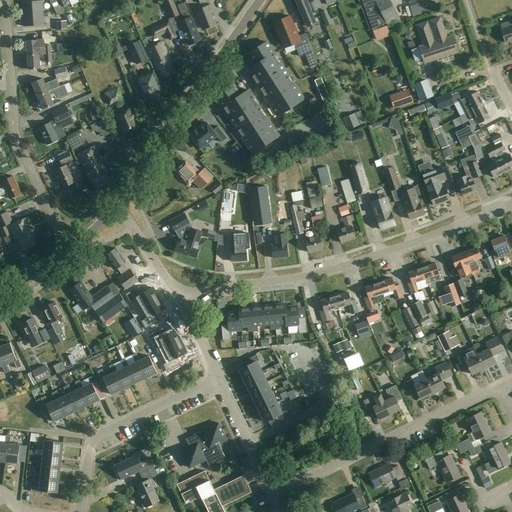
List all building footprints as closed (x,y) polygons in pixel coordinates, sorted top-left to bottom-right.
[(114,10),(125,5),(122,0),(116,0),(110,3),(114,10)] [(167,0),(165,1),(171,18),(179,15),(173,0),(167,0)] [(295,0),(306,26),(316,23),(306,0),(295,0)] [(374,0),(362,0),(373,30),(386,24),(374,0)] [(374,0),(386,24),(386,23),(388,27),(402,22),(390,0),(374,0)] [(426,10),(425,7),(422,0),(421,0),(409,4),(414,19),(432,13),(430,9),(426,10)] [(23,14),(43,13),(42,1),(22,2),(23,14)] [(213,11),(211,5),(196,11),(203,30),(207,28),(216,25),(211,12),(213,11)] [(333,24),(326,10),(320,12),(326,27),(333,24)] [(44,25),(43,13),(23,14),(24,27),(44,25)] [(299,55),(305,52),(311,67),(318,65),(305,34),(298,37),(289,16),(283,19),(281,18),(276,20),(275,22),(273,23),(284,49),(294,44),(299,55)] [(200,41),(190,17),(179,22),(189,45),(200,41)] [(458,52),(452,36),(446,38),(444,31),(445,31),(440,17),(416,25),(423,45),(418,47),(424,63),(458,52)] [(169,20),(149,30),(154,39),(166,34),(169,41),(177,37),(169,20)] [(511,20),(501,24),(503,29),(501,30),(505,43),(511,40),(511,20)] [(56,22),(56,30),(67,29),(66,21),(56,22)] [(376,41),(390,36),(387,26),(373,31),(376,41)] [(44,39),(26,41),(27,55),(39,54),(45,54),(51,53),(50,45),(44,45),(44,39)] [(177,41),(170,44),(175,52),(181,49),(177,41)] [(256,64),(248,69),(277,116),(303,99),(266,42),(249,53),(256,64)] [(140,43),(129,48),(138,66),(148,61),(140,43)] [(170,60),(162,44),(148,51),(158,70),(160,69),(164,78),(173,73),(169,65),(170,64),(168,60),(170,60)] [(27,55),(28,69),(40,68),(39,54),(27,55)] [(71,68),(74,74),(81,71),(78,65),(71,68)] [(56,79),(67,76),(66,68),(54,70),(56,79)] [(157,93),(162,91),(153,71),(136,79),(147,101),(149,99),(151,100),(155,98),(155,97),(158,95),(157,93)] [(37,96),(59,87),(55,79),(50,81),(50,82),(45,84),(42,78),(31,83),(37,96)] [(321,78),(314,81),(323,101),(329,98),(321,78)] [(414,84),(420,101),(434,96),(427,79),(414,84)] [(59,87),(37,96),(43,109),(53,105),(50,96),(54,94),(56,99),(68,94),(64,85),(59,87)] [(278,137),(248,91),(240,96),(233,85),(216,96),(253,153),(278,137)] [(104,93),(109,106),(123,101),(118,88),(104,93)] [(391,95),(395,108),(414,102),(410,89),(391,95)] [(466,114),(483,105),(477,92),(466,97),(466,98),(464,99),(460,91),(451,95),(451,94),(436,100),(439,109),(460,101),(466,114)] [(64,106),(80,99),(83,98),(81,92),(61,101),(64,106)] [(423,105),(408,110),(410,116),(426,110),(423,105)] [(483,105),(466,114),(469,120),(471,119),(474,126),(479,123),(490,118),(483,105)] [(58,140),(58,139),(65,136),(61,128),(58,127),(57,124),(71,117),(66,107),(52,113),(55,121),(51,123),(50,123),(39,128),(47,145),(58,140)] [(94,121),(101,117),(97,110),(96,111),(95,109),(91,111),(92,113),(90,114),(94,121)] [(138,127),(130,109),(116,115),(123,133),(138,127)] [(360,111),(356,113),(361,124),(365,122),(360,111)] [(355,113),(343,118),(348,130),(360,125),(355,113)] [(433,130),(439,127),(435,116),(429,119),(433,130)] [(206,122),(189,135),(200,149),(216,136),(221,142),(227,138),(218,126),(212,131),(206,122)] [(439,127),(433,130),(442,149),(449,145),(441,126),(439,127)] [(468,126),(455,132),(459,140),(472,133),(468,126)] [(481,131),(468,137),(473,147),(480,144),(486,141),(481,131)] [(500,134),(491,138),(494,144),(503,140),(500,134)] [(209,147),(221,158),(229,151),(217,139),(209,147)] [(424,153),(431,150),(427,140),(420,143),(424,153)] [(492,147),(505,172),(511,168),(511,160),(509,155),(505,157),(502,151),(505,150),(501,142),(492,147)] [(483,158),(480,144),(473,147),(476,160),(483,158)] [(102,162),(94,146),(76,155),(88,178),(88,177),(95,189),(111,181),(104,169),(103,170),(100,163),(102,162)] [(270,153),(273,159),(287,152),(284,146),(270,153)] [(505,172),(492,147),(486,150),(493,163),(488,166),(494,178),(505,172)] [(69,152),(58,157),(62,165),(72,160),(69,152)] [(482,176),(476,162),(473,155),(461,160),(463,167),(467,176),(457,180),(463,195),(476,190),(472,179),(482,176)] [(201,189),(213,177),(204,168),(200,172),(193,166),(191,167),(185,161),(180,166),(179,166),(177,168),(177,169),(176,171),(188,184),(192,180),(201,189)] [(360,163),(349,166),(355,185),(358,194),(368,191),(366,181),(360,163)] [(74,183),(66,165),(55,170),(63,188),(74,183)] [(328,166),(319,170),(327,189),(336,186),(328,166)] [(401,187),(393,167),(383,171),(391,191),(401,187)] [(450,200),(445,187),(443,188),(440,180),(446,178),(442,167),(422,175),(434,206),(450,200)] [(21,194),(13,176),(0,182),(0,188),(4,187),(10,199),(21,194)] [(349,179),(341,181),(347,203),(356,201),(349,179)] [(218,182),(211,188),(215,194),(223,188),(218,182)] [(418,203),(413,188),(400,192),(410,219),(424,214),(419,202),(418,203)] [(250,191),(255,228),(271,225),(266,189),(250,191)] [(320,189),(308,192),(309,199),(321,197),(320,189)] [(235,193),(224,192),(222,212),(233,213),(235,193)] [(371,202),(376,217),(381,229),(395,224),(391,212),(386,197),(371,202)] [(313,200),(314,209),(325,207),(324,198),(313,200)] [(202,207),(204,212),(212,209),(210,204),(202,207)] [(303,233),(300,220),(305,219),(303,210),(298,212),(296,204),(290,206),(296,235),(303,233)] [(0,215),(0,230),(4,238),(10,235),(6,226),(13,223),(8,211),(0,215)] [(326,223),(324,214),(323,211),(316,212),(317,216),(311,217),(313,226),(326,223)] [(169,222),(174,232),(191,223),(185,213),(169,222)] [(352,225),(349,216),(343,218),(346,228),(337,231),(341,243),(356,238),(351,226),(352,225)] [(32,231),(26,218),(9,226),(12,233),(15,232),(23,250),(36,245),(30,232),(32,231)] [(321,236),(318,226),(312,228),(314,237),(305,240),(308,252),(323,248),(320,236),(321,236)] [(200,246),(198,245),(202,232),(192,229),(188,241),(179,238),(175,251),(190,256),(196,258),(200,246)] [(289,256),(287,244),(288,243),(286,233),(275,235),(276,244),(271,245),(272,259),(289,256)] [(504,237),(491,242),(498,260),(511,254),(508,245),(507,246),(504,237)] [(247,248),(246,238),(240,238),(240,248),(230,249),(231,262),(247,261),(246,248),(247,248)] [(464,252),(473,275),(480,272),(475,261),(481,259),(476,247),(464,252)] [(119,278),(127,289),(138,281),(130,270),(129,270),(124,263),(126,262),(116,249),(107,255),(117,270),(118,269),(122,276),(119,278)] [(465,276),(466,278),(473,275),(464,252),(451,257),(456,269),(456,268),(460,278),(465,276)] [(491,256),(484,258),(489,270),(495,268),(491,256)] [(422,268),(426,279),(428,285),(444,279),(441,271),(438,272),(436,264),(422,268)] [(407,282),(411,294),(413,294),(418,292),(415,283),(426,279),(422,268),(408,273),(411,281),(407,282)] [(379,283),(382,294),(393,291),(396,300),(403,298),(399,285),(395,286),(392,278),(379,283)] [(462,278),(453,282),(460,297),(468,294),(462,278)] [(69,290),(78,303),(74,306),(78,312),(83,309),(84,310),(91,305),(104,323),(128,306),(119,294),(120,293),(113,282),(92,298),(81,282),(69,290)] [(382,294),(379,283),(365,288),(368,296),(364,297),(368,309),(374,307),(371,298),(382,294)] [(450,302),(452,306),(460,304),(453,284),(445,287),(447,294),(450,302)] [(139,286),(125,294),(129,301),(136,297),(142,308),(158,298),(152,288),(143,293),(139,286)] [(416,302),(420,300),(421,301),(425,299),(422,291),(418,292),(413,294),(416,302)] [(335,297),(338,308),(349,305),(352,314),(358,312),(355,300),(351,301),(349,293),(335,297)] [(338,308),(335,297),(321,301),(323,309),(319,310),(323,322),(330,320),(327,311),(338,308)] [(148,318),(141,322),(145,329),(159,321),(155,314),(164,308),(158,298),(142,308),(148,318)] [(417,320),(427,315),(421,301),(420,300),(416,302),(410,305),(417,320)] [(62,317),(54,302),(44,307),(51,322),(51,323),(54,329),(48,331),(55,345),(62,341),(59,334),(63,332),(59,325),(56,320),(62,317)] [(285,303),(273,304),(275,330),(281,329),(280,324),(286,323),(285,307),(285,303)] [(273,304),(262,305),(264,325),(270,325),(270,330),(275,330),(273,304)] [(262,305),(250,307),(253,332),(258,331),(257,326),(264,325),(262,305)] [(285,307),(286,323),(286,326),(298,325),(299,334),(307,333),(306,317),(298,318),(297,306),(286,307),(285,307)] [(250,307),(239,308),(239,311),(241,328),(247,327),(248,332),(253,332),(250,307)] [(410,307),(402,310),(411,329),(418,325),(410,307)] [(492,318),(499,314),(496,309),(490,312),(492,318)] [(239,311),(227,312),(229,324),(221,325),(222,341),(231,340),(230,331),(242,330),(241,328),(239,311)] [(380,319),(378,314),(372,316),(370,313),(365,315),(368,324),(380,319)] [(421,324),(430,320),(428,316),(419,320),(421,324)] [(143,331),(134,317),(124,324),(132,337),(143,331)] [(28,338),(32,336),(37,345),(50,339),(45,329),(40,332),(33,318),(21,324),(28,338)] [(366,321),(355,325),(359,336),(370,332),(366,321)] [(419,327),(412,330),(414,335),(421,332),(419,327)] [(163,328),(149,335),(152,342),(159,339),(164,350),(181,341),(176,331),(167,335),(163,328)] [(437,336),(439,339),(443,349),(444,352),(453,347),(449,338),(452,337),(449,331),(437,336)] [(511,331),(502,336),(507,347),(511,344),(511,331)] [(427,342),(438,338),(435,333),(424,338),(427,342)] [(402,338),(405,346),(414,343),(410,334),(402,338)] [(486,343),(487,343),(489,349),(483,352),(478,343),(472,345),(473,347),(474,346),(485,369),(496,363),(493,356),(504,351),(498,338),(486,343)] [(439,339),(434,342),(439,351),(443,349),(439,339)] [(169,360),(162,363),(166,371),(180,364),(177,357),(186,352),(181,341),(164,350),(169,360)] [(10,343),(0,347),(0,352),(5,365),(7,364),(14,361),(17,369),(22,367),(18,359),(17,359),(10,343)] [(388,344),(384,349),(391,354),(394,349),(388,344)] [(474,346),(473,347),(462,352),(463,355),(457,357),(463,370),(469,367),(473,375),(485,369),(474,346)] [(354,348),(344,352),(346,356),(355,352),(354,348)] [(406,352),(410,359),(415,357),(411,349),(406,352)] [(0,352),(0,367),(2,366),(5,373),(10,371),(7,364),(5,365),(0,352)] [(137,361),(145,379),(157,373),(149,356),(140,360),(136,353),(132,355),(135,362),(137,361)] [(391,356),(393,362),(399,359),(396,353),(391,356)] [(248,365),(239,370),(244,380),(261,372),(256,362),(259,361),(256,355),(245,360),(248,365)] [(359,364),(356,356),(347,360),(350,368),(359,364)] [(126,367),(134,384),(145,379),(137,361),(135,362),(128,366),(126,359),(123,361),(121,361),(124,368),(126,367)] [(426,379),(433,394),(445,388),(442,381),(453,375),(446,362),(435,367),(438,373),(426,379)] [(114,372),(122,389),(134,384),(126,367),(124,368),(117,371),(114,364),(109,366),(112,373),(114,372)] [(114,372),(112,373),(106,376),(102,369),(97,371),(101,378),(103,378),(111,395),(122,389),(114,372)] [(298,374),(303,378),(307,373),(301,369),(298,374)] [(47,371),(38,376),(41,380),(49,375),(47,371)] [(32,372),(24,376),(30,387),(37,384),(32,372)] [(261,372),(244,380),(249,391),(266,382),(261,372)] [(362,387),(356,374),(348,378),(353,391),(362,387)] [(17,379),(12,380),(17,392),(22,390),(17,379)] [(433,394),(426,379),(414,384),(412,379),(406,382),(412,394),(418,392),(422,399),(433,394)] [(80,388),(88,405),(100,400),(92,383),(83,387),(79,380),(75,382),(78,389),(80,388)] [(96,381),(92,383),(100,400),(104,398),(96,381)] [(266,382),(249,391),(254,401),(271,392),(266,382)] [(69,394),(77,411),(88,405),(80,388),(78,389),(71,393),(68,385),(64,387),(67,395),(69,394)] [(384,402),(390,415),(400,410),(397,402),(402,399),(396,386),(386,391),(390,399),(384,402)] [(32,391),(35,398),(37,396),(36,393),(40,391),(39,387),(32,391)] [(58,399),(66,416),(77,411),(69,394),(67,395),(60,398),(57,391),(52,393),(56,400),(58,399)] [(271,392),(254,401),(259,411),(277,403),(271,392)] [(384,402),(381,394),(374,397),(373,397),(364,401),(370,415),(375,412),(379,420),(390,415),(384,402)] [(47,406),(54,422),(66,416),(58,399),(56,400),(49,403),(46,396),(36,401),(40,409),(47,406)] [(265,422),(272,418),(275,423),(288,417),(285,411),(281,413),(277,403),(259,411),(265,422)] [(344,408),(342,403),(333,407),(335,412),(344,408)] [(491,432),(481,412),(467,419),(477,439),(491,432)] [(226,440),(218,423),(186,439),(190,447),(181,451),(189,467),(206,460),(209,468),(226,460),(218,444),(226,440)] [(6,435),(5,443),(7,444),(5,462),(18,464),(20,445),(10,444),(11,436),(6,435)] [(43,453),(62,455),(63,443),(45,441),(44,450),(36,449),(35,454),(43,455),(43,453)] [(471,442),(458,448),(461,453),(474,447),(471,442)] [(511,463),(501,442),(487,449),(497,470),(511,463)] [(483,451),(480,445),(469,451),(472,456),(483,451)] [(441,452),(431,458),(425,460),(430,470),(438,466),(446,483),(460,476),(450,455),(444,458),(441,452)] [(42,468),(42,466),(60,468),(62,455),(43,453),(43,455),(42,463),(28,461),(28,463),(34,464),(34,467),(42,468)] [(143,475),(155,470),(153,464),(144,468),(137,455),(113,466),(120,480),(141,470),(143,475)] [(404,478),(398,467),(392,469),(390,464),(369,474),(375,488),(396,478),(398,481),(404,478)] [(40,478),(59,481),(60,468),(42,466),(42,468),(41,475),(33,474),(32,479),(40,480),(40,478)] [(155,470),(143,475),(145,480),(136,485),(146,507),(160,501),(150,479),(158,475),(155,470)] [(243,475),(214,489),(212,484),(217,482),(215,478),(210,480),(205,471),(177,484),(186,504),(201,496),(208,511),(225,511),(222,506),(252,492),(243,475)] [(40,478),(40,480),(39,488),(31,487),(31,492),(39,492),(39,491),(57,493),(59,481),(40,478)] [(409,511),(408,510),(413,507),(407,493),(388,502),(392,511),(409,511)] [(367,507),(361,496),(356,499),(353,494),(332,504),(336,511),(350,511),(360,508),(361,510),(367,507)] [(468,511),(460,495),(446,501),(451,511),(468,511)] [(439,501),(427,506),(429,511),(433,511),(442,508),(439,501)]
